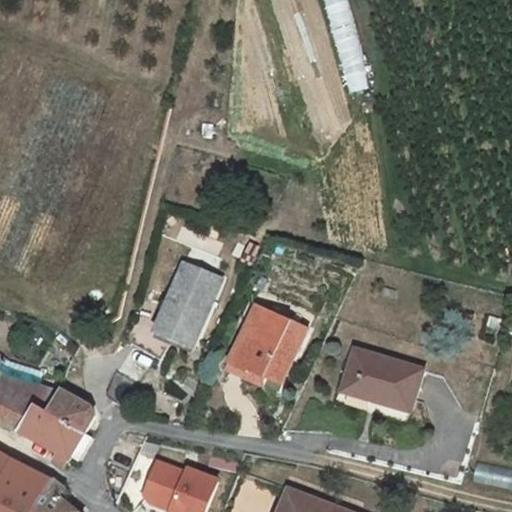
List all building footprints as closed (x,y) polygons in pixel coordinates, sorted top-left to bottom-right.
[(324,0),(350,91),(370,85),(345,0),(324,0)] [(226,281),(189,264),(160,328),(197,345),(226,281)] [(313,326),(264,299),(230,362),(265,381),(269,372),(284,380),(313,326)] [(419,382),(349,356),(336,394),(370,406),(367,414),(402,426),(419,382)] [(115,372),(107,395),(117,407),(134,412),(143,387),(115,372)] [(16,396),(13,394),(0,414),(0,425),(23,433),(41,410),(51,415),(60,397),(25,382),(16,396)] [(0,414),(13,394),(0,388),(0,414)] [(95,411),(62,392),(60,397),(51,415),(88,435),(97,419),(95,411)] [(55,462),(63,468),(74,461),(88,435),(51,415),(41,410),(23,433),(59,454),(55,462)] [(11,483),(19,469),(0,454),(0,497),(2,498),(11,483)] [(166,462),(151,494),(157,500),(178,510),(176,511),(212,511),(225,484),(196,470),(194,474),(166,462)] [(39,511),(53,482),(19,469),(11,483),(2,498),(0,503),(0,511),(39,511)] [(68,491),(55,481),(53,482),(39,511),(78,511),(63,498),(68,491)] [(348,511),(291,491),(282,511),(348,511)]
